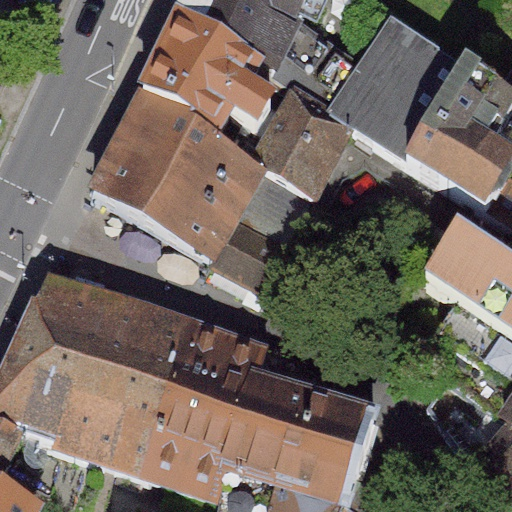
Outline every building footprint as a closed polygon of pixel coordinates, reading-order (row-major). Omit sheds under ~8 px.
[(192,0),(180,29),(256,79),(272,89),(286,58),(316,0),(192,0)] [(180,29),(145,106),(221,155),(233,127),(256,141),(262,132),(252,125),(256,118),(257,119),(260,113),(253,108),(252,110),(244,105),(256,79),(180,29)] [(351,96),(286,58),(272,89),(353,139),(411,176),(470,83),(395,34),(351,96)] [(511,173),(490,161),(511,127),(511,109),(502,103),(470,83),(411,176),(489,225),(509,189),(511,184),(511,173)] [(511,86),(502,103),(511,109),(511,86)] [(292,102),(258,177),(264,179),(219,265),(270,295),(288,261),(284,259),(312,206),(316,208),(353,139),(292,102)] [(145,106),(96,199),(219,265),(264,179),(258,177),(221,155),(145,106)] [(511,239),(511,190),(509,189),(489,225),(511,239)] [(511,350),(511,262),(503,276),(461,247),(428,294),(460,315),(511,350)] [(201,340),(52,287),(0,390),(0,436),(26,447),(144,488),(201,340)] [(511,432),(511,350),(460,315),(435,345),(448,351),(420,376),(448,387),(468,402),(511,432)] [(275,366),(201,340),(144,488),(215,508),(214,511),(352,511),(381,422),(268,384),(275,366)] [(511,506),(511,432),(468,402),(443,435),(471,477),(511,506)] [(0,436),(0,511),(17,511),(0,502),(0,497),(13,472),(26,447),(0,436)]
